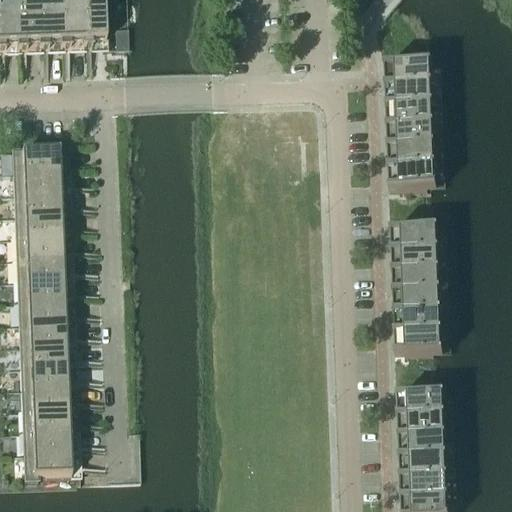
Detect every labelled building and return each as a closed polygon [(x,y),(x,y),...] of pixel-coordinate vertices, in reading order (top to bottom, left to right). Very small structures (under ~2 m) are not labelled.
[(104,51),(102,0),(96,0),(80,1),(81,52),(104,51)] [(60,53),(58,1),(36,2),(38,54),(60,53)] [(81,52),(80,1),(58,1),(60,53),(81,52)] [(38,54),(36,2),(15,3),(17,55),(38,54)] [(0,55),(17,55),(15,3),(0,3),(0,55)] [(431,92),(430,73),(422,73),(422,71),(383,72),(383,75),(385,75),(385,92),(384,93),(384,94),(431,92)] [(432,113),(431,92),(384,94),(384,95),(386,95),(386,113),(385,113),(385,114),(432,113)] [(432,133),(432,113),(385,114),(385,116),(386,116),(387,133),(386,133),(386,135),(432,133)] [(433,153),(432,133),(386,135),(386,136),(387,136),(388,154),(386,154),(386,155),(433,153)] [(434,174),(433,153),(386,155),(386,157),(388,156),(388,174),(387,174),(387,176),(434,174)] [(63,179),(62,156),(11,158),(11,181),(63,179)] [(435,193),(434,174),(387,176),(387,177),(389,177),(389,194),(388,194),(388,197),(427,196),(427,193),(435,193)] [(64,200),(63,179),(11,181),(12,202),(64,200)] [(65,222),(64,200),(12,202),(13,224),(65,222)] [(66,243),(65,222),(13,224),(14,245),(66,243)] [(437,257),(437,239),(428,239),(428,236),(390,237),(390,240),(391,240),(392,258),(390,258),(390,259),(437,257)] [(66,265),(66,243),(14,245),(15,267),(66,265)] [(438,278),(437,257),(390,259),(390,261),(392,261),(392,278),(391,278),(391,280),(438,278)] [(67,287),(66,265),(15,267),(15,289),(67,287)] [(439,298),(438,278),(391,280),(391,281),(393,281),(393,298),(392,299),(392,300),(439,298)] [(68,308),(67,287),(15,289),(16,310),(68,308)] [(439,319),(439,298),(392,300),(392,301),(393,301),(394,319),(393,319),(393,320),(439,319)] [(69,330),(68,308),(16,310),(17,332),(69,330)] [(440,339),(439,319),(393,320),(393,322),(394,322),(395,339),(393,339),(393,341),(440,339)] [(70,352),(69,330),(17,332),(18,354),(70,352)] [(441,358),(440,339),(393,341),(394,342),(395,342),(396,360),(394,360),(394,362),(433,361),(433,358),(441,358)] [(71,373),(70,352),(18,354),(19,375),(71,373)] [(71,395),(71,373),(19,375),(19,397),(71,395)] [(72,417),(71,395),(19,397),(20,419),(72,417)] [(443,423),(443,404),(435,404),(434,401),(396,403),(396,406),(397,405),(398,423),(396,423),(397,425),(443,423)] [(73,438),(72,417),(20,419),(21,440),(73,438)] [(444,443),(443,423),(397,425),(397,426),(398,426),(399,443),(397,443),(397,445),(444,443)] [(74,460),(73,438),(21,440),(22,462),(74,460)] [(445,464),(444,443),(397,445),(397,446),(399,446),(399,464),(398,464),(398,465),(445,464)] [(75,482),(74,460),(22,462),(23,489),(36,489),(36,484),(75,482)] [(446,484),(445,464),(398,465),(398,467),(400,467),(400,484),(399,484),(399,486),(446,484)] [(446,504),(446,484),(399,486),(399,487),(400,487),(401,505),(400,505),(400,506),(446,504)]
